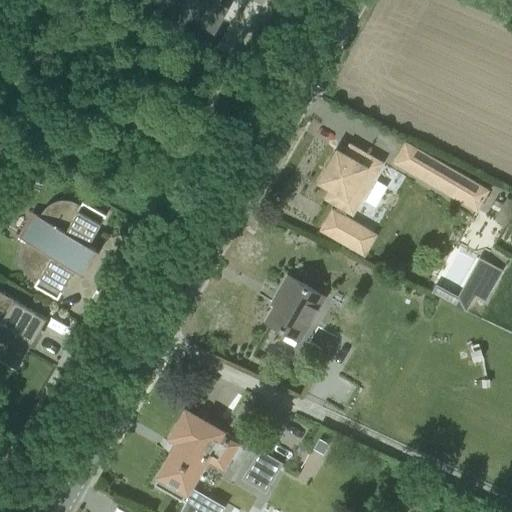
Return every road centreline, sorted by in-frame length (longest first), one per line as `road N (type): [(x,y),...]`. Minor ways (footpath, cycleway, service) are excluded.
road 1 (tertiary): [(59,511),(351,0)]
road 2 (track): [(158,340),(511,501)]
